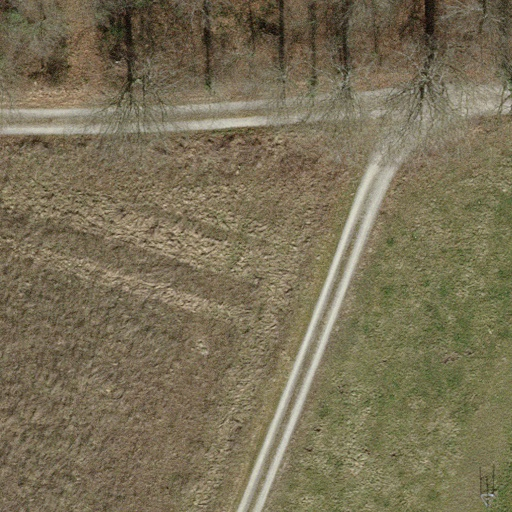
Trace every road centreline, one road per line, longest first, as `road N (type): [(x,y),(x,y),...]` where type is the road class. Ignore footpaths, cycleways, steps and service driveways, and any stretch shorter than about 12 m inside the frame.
road 1 (track): [(420,97),(249,511)]
road 2 (track): [(0,119),(167,123),(420,97)]
